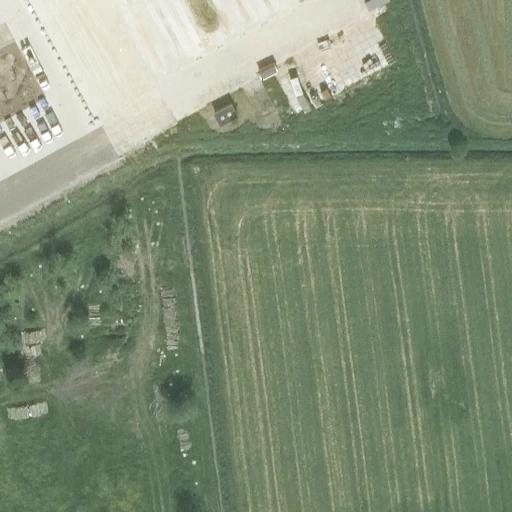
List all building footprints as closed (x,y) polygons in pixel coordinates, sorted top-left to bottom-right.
[(152,84),(330,0),(0,0),(0,50),(22,40),(42,81),(40,66),(48,69),(65,61),(69,84),(95,80),(100,90),(91,95),(110,103),(121,101),(119,92),(112,90),(111,80),(126,78),(140,43),(146,40),(152,53),(148,65),(133,72),(152,79),(152,84)] [(387,23),(280,75),(300,117),(408,65),(387,23)] [(52,139),(41,144),(45,152),(73,139),(54,98),(37,106),(52,139)] [(231,103),(213,111),(220,124),(238,116),(231,103)] [(44,149),(45,184),(74,183),(73,148),(44,149)]
